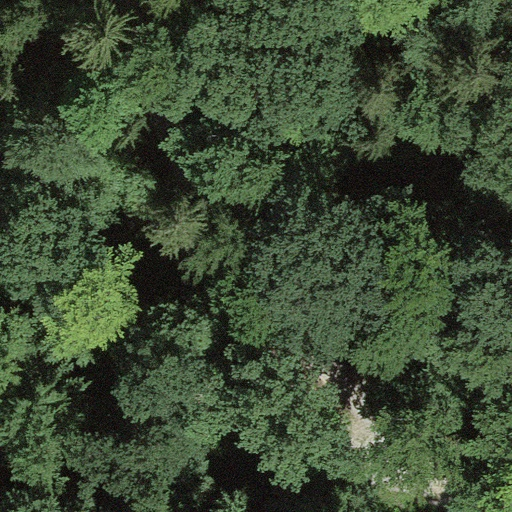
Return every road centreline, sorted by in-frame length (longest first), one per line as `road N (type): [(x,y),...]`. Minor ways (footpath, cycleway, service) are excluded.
road 1 (track): [(134,0),(146,83),(198,195),(350,406),(381,474),(485,511)]
road 2 (track): [(0,214),(19,250),(66,299),(184,378),(381,474)]
